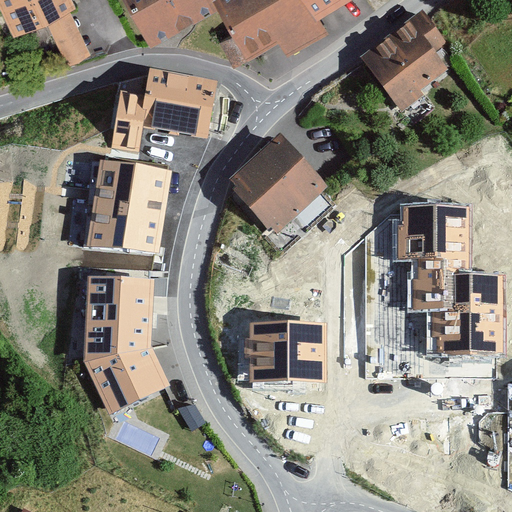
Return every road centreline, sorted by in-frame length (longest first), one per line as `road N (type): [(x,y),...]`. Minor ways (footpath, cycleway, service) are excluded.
road 1 (residential): [(258,118),(213,190),(192,264),(190,320),(218,400),(270,466),(293,511)]
road 2 (unknown): [(322,506),(323,458),(308,383),(383,313),(503,406)]
road 3 (residential): [(258,118),(240,88),(210,71),(163,63),(0,106)]
road 4 (unknown): [(383,313),(346,269),(347,233),(465,155)]
road 5 (residential): [(423,0),(258,118)]
